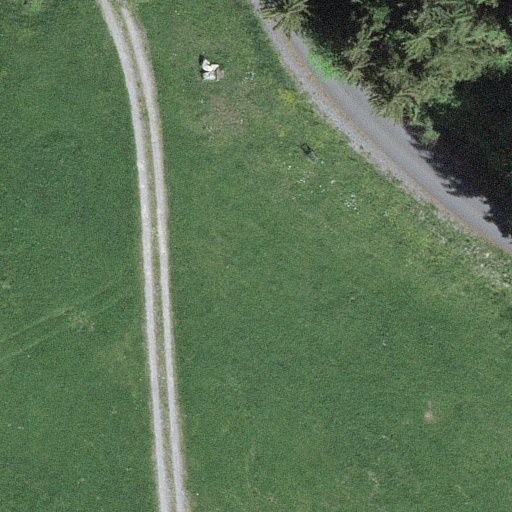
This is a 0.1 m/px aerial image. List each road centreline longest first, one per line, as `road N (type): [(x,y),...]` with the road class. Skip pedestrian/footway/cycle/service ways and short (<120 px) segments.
road 1 (track): [(112,0),(137,65),(153,200),(172,511)]
road 2 (unclassified): [(279,0),(350,103),(424,176),(511,236)]
